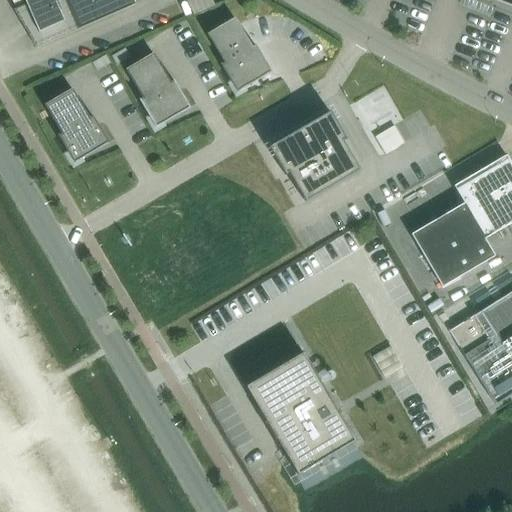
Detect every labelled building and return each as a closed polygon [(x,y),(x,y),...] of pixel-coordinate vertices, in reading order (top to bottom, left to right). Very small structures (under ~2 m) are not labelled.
[(22,0),(25,5),(13,10),(35,48),(134,5),(131,0),(22,0)] [(213,6),(210,0),(186,0),(193,14),(213,6)] [(250,46),(234,18),(206,35),(223,63),(219,65),(236,93),(270,73),(254,44),(250,46)] [(125,50),(111,58),(116,66),(129,58),(125,50)] [(124,70),(141,98),(138,100),(154,128),(189,108),(172,80),(169,82),(152,54),(124,70)] [(105,56),(91,64),(96,72),(110,65),(105,56)] [(57,135),(73,164),(108,144),(91,115),(88,117),(71,89),(43,105),(60,133),(57,135)] [(304,202),(358,170),(342,142),(345,140),(329,112),(267,147),(284,176),(288,174),(304,202)] [(374,138),(384,155),(404,144),(394,127),(374,138)] [(410,235),(441,288),(493,257),(483,239),(511,222),(511,166),(505,155),(452,186),(463,204),(410,235)] [(511,291),(448,332),(463,357),(488,341),(503,365),(511,359),(511,291)] [(371,357),(384,379),(402,369),(390,347),(371,357)] [(301,353),(244,387),(296,475),(353,442),(301,353)]
